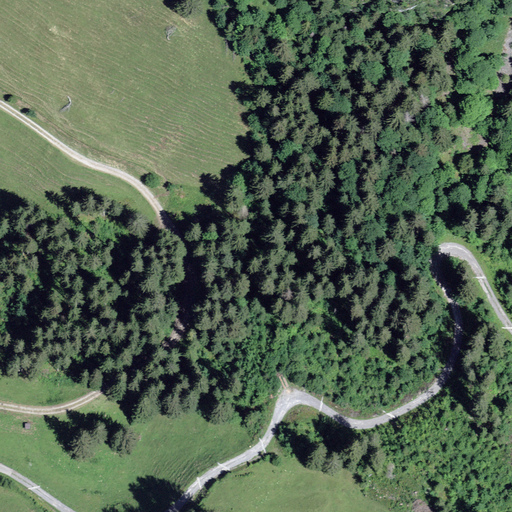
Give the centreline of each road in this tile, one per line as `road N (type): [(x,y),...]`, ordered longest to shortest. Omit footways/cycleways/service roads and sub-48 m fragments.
road 1 (track): [(511,329),(472,260),(445,250),(435,272),(458,326),(435,388),(363,425),(293,400),(261,446),(201,481),(172,511)]
road 2 (track): [(0,104),(71,154),(142,187),(184,304),(175,332),(144,361),(80,401),(47,411),(0,407)]
